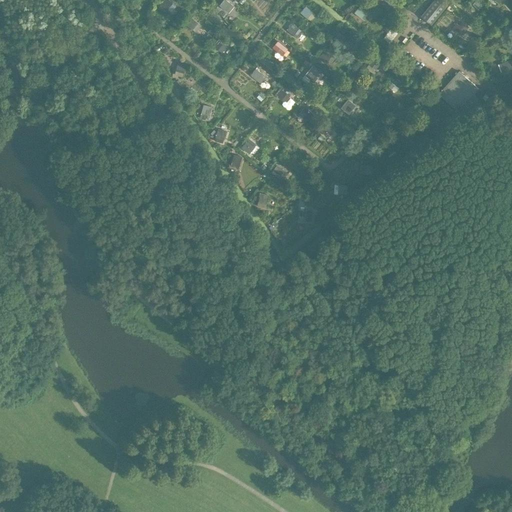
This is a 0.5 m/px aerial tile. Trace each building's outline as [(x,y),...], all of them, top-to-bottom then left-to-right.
[(167,10),(172,4),(173,3),(169,0),(164,0),(160,5),(167,10)] [(234,7),(225,0),(223,0),(219,6),(229,13),(234,7)] [(441,0),(433,0),(421,16),(431,25),(448,5),(441,0)] [(315,14),(306,6),(300,13),(310,20),(315,14)] [(361,18),(366,11),(360,6),(354,13),(361,18)] [(201,25),(191,17),(186,24),(196,32),(201,25)] [(459,33),(465,25),(459,20),(452,28),(459,33)] [(302,32),(292,24),(287,31),(296,39),(302,32)] [(390,48),(400,34),(391,28),(382,42),(390,48)] [(339,33),(333,39),(340,44),(345,38),(339,33)] [(227,47),(217,39),(211,47),(213,49),(214,47),(222,53),(227,47)] [(282,56),(288,49),(278,41),(272,48),(282,56)] [(327,62),(332,55),(325,49),(320,56),(327,62)] [(372,60),(369,64),(376,70),(379,65),(372,60)] [(511,65),(510,60),(502,63),(505,71),(511,67),(511,65)] [(182,77),(186,64),(178,62),(174,75),(182,77)] [(315,82),(322,73),(313,65),(305,75),(315,82)] [(266,77),(256,69),(250,76),(261,84),(266,77)] [(473,94),(478,88),(459,71),(439,94),(458,111),(461,108),(467,114),(479,99),(473,94)] [(396,78),(392,83),(398,88),(402,83),(396,78)] [(290,96),(280,88),(275,95),(285,102),(290,96)] [(485,93),(481,96),(488,102),(491,98),(485,93)] [(347,99),(341,107),(348,113),(355,105),(347,99)] [(208,121),(212,107),(203,104),(199,118),(208,121)] [(314,114),(304,107),(300,114),(309,121),(314,114)] [(435,127),(436,118),(423,117),(422,126),(435,127)] [(327,125),(322,132),(332,139),(337,133),(327,125)] [(223,143),(226,131),(218,128),(214,141),(223,143)] [(414,143),(415,134),(401,133),(401,142),(414,143)] [(246,142),(241,148),(248,153),(253,147),(246,142)] [(238,168),(242,157),(234,154),(231,165),(238,168)] [(375,170),(375,166),(360,165),(360,174),(372,175),(373,170),(375,170)] [(276,166),(271,172),(280,179),(285,173),(276,166)] [(346,194),(347,185),(339,185),(339,184),(334,183),(334,194),(338,194),(338,193),(346,194)] [(265,208),(269,195),(260,193),(257,206),(265,208)] [(312,220),(313,211),(300,210),(299,218),(312,220)]
